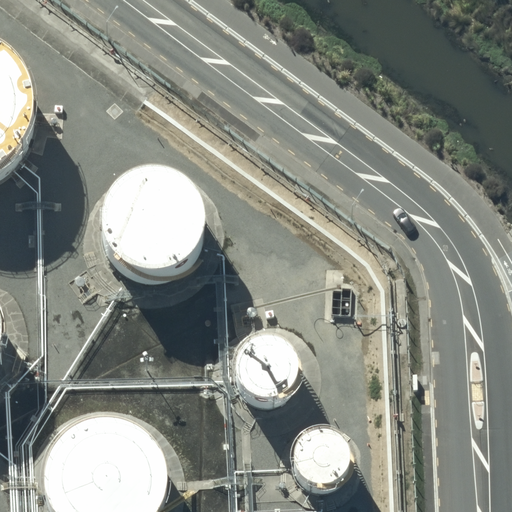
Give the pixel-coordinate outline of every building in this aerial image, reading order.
[(19,180),(31,165),(39,147),(42,128),(40,110),(34,92),(24,76),(10,63),(0,57),(0,193),(3,192),(19,180)] [(194,290),(207,275),(213,256),(214,237),(207,218),(195,202),(179,192),(159,187),(140,189),(123,197),(109,210),(100,227),(97,245),(100,264),(109,280),(122,294),(139,302),(158,304),(177,300),(194,290)] [(0,382),(2,380),(9,361),(9,341),(3,323),(0,319),(0,382)] [(290,405),(297,397),(300,388),(301,377),(297,367),(291,359),(282,354),(272,351),(261,352),(252,357),(245,363),(241,372),(239,382),(240,392),(245,400),(252,407),(261,412),(271,413),(281,411),(290,405)] [(162,511),(164,507),(164,487),(158,468),(146,453),(129,442),(110,438),(90,440),(73,448),(60,461),(51,477),(48,496),(50,511),(162,511)] [(345,497),(351,489),(355,479),(355,468),(352,459),(345,450),(337,445),(327,442),(316,443),(307,448),(300,454),(295,463),(294,473),(295,483),(300,492),(307,498),(316,503),(326,504),(336,502),(345,497)]
